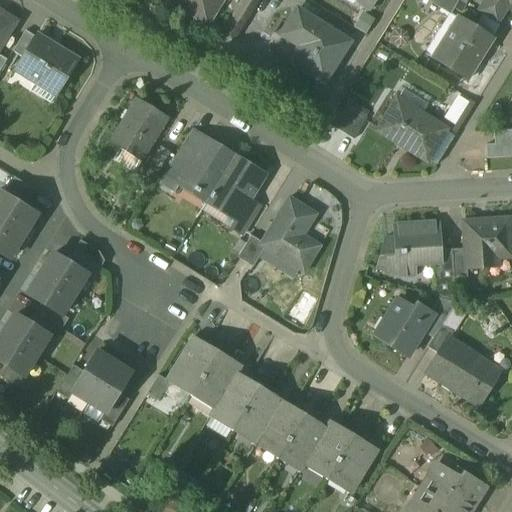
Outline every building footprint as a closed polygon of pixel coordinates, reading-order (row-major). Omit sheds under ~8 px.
[(179,0),(176,5),(206,24),(220,0),(179,0)] [(458,1),(456,0),(428,0),(428,1),(450,14),(458,1)] [(507,9),(493,0),(485,0),(478,13),(497,25),(507,9)] [(511,0),(493,0),(507,9),(511,11),(511,0)] [(350,44),(297,10),(283,32),(302,44),(290,63),(324,85),(350,44)] [(0,47),(15,23),(0,13),(0,47)] [(493,41),(457,19),(442,43),(446,45),(436,62),(467,82),(493,41)] [(25,31),(12,52),(22,59),(35,38),(25,31)] [(77,61),(36,36),(35,38),(22,59),(14,71),(35,84),(30,92),(50,104),(55,96),(56,96),(77,61)] [(272,67),(250,53),(241,66),(264,80),(272,67)] [(136,99),(109,142),(141,162),(168,119),(136,99)] [(418,117),(395,103),(377,132),(426,162),(445,130),(420,115),(418,117)] [(367,119),(346,106),(333,127),(354,140),(367,119)] [(511,130),(494,132),(494,145),(485,146),(486,159),(511,157),(511,130)] [(234,157),(204,139),(192,160),(179,180),(181,182),(193,189),(192,190),(196,193),(197,191),(208,198),(234,157)] [(160,147),(148,166),(158,173),(170,153),(160,147)] [(181,154),(162,185),(174,193),(181,182),(179,180),(192,160),(181,154)] [(234,157),(208,198),(235,215),(237,215),(246,200),(262,174),(234,157)] [(33,190),(13,178),(3,195),(23,207),(33,190)] [(3,195),(0,193),(0,223),(23,238),(36,216),(23,207),(3,195)] [(316,215),(288,198),(261,242),(258,246),(264,249),(303,273),(317,251),(300,241),(316,215)] [(246,200),(237,215),(235,215),(228,227),(241,235),(258,207),(246,200)] [(507,221),(463,224),(465,250),(466,270),(487,269),(487,259),(509,258),(507,221)] [(23,238),(0,223),(0,254),(9,260),(23,238)] [(438,224),(393,226),(394,246),(383,246),(377,268),(398,275),(398,274),(405,274),(405,276),(415,276),(414,266),(433,265),(440,264),(439,251),(438,224)] [(251,236),(237,259),(252,268),(264,249),(258,246),(261,242),(251,236)] [(99,253),(80,241),(72,253),(99,270),(104,262),(99,253)] [(465,250),(451,251),(453,279),(466,278),(466,270),(465,250)] [(451,251),(439,251),(440,264),(433,265),(435,298),(438,299),(454,304),(453,279),(451,251)] [(99,270),(72,253),(66,263),(86,276),(86,277),(93,281),(99,270)] [(66,263),(52,255),(40,275),(74,296),(86,277),(86,276),(66,263)] [(74,296),(40,275),(27,295),(41,304),(61,316),(74,296)] [(438,299),(429,314),(432,316),(422,333),(433,340),(441,326),(455,304),(454,304),(438,299)] [(411,309),(397,301),(377,334),(408,354),(422,333),(432,316),(429,314),(414,304),(411,309)] [(61,316),(41,304),(34,314),(61,331),(68,320),(61,316)] [(441,326),(452,333),(466,311),(455,304),(441,326)] [(61,331),(34,314),(28,324),(48,337),(48,338),(55,342),(61,331)] [(28,324),(14,316),(2,336),(36,357),(48,338),(48,337),(28,324)] [(437,355),(445,341),(447,342),(452,333),(441,326),(433,340),(427,349),(437,355)] [(36,357),(2,336),(0,338),(0,363),(23,378),(36,357)] [(194,341),(171,378),(193,392),(216,355),(194,341)] [(447,342),(445,341),(437,355),(425,373),(478,406),(498,374),(447,342)] [(84,373),(71,394),(72,394),(88,404),(113,363),(96,353),(84,373)] [(216,355),(193,392),(216,406),(235,376),(239,369),(216,355)] [(113,363),(88,404),(104,414),(105,414),(118,394),(130,374),(113,363)] [(73,366),(56,394),(68,401),(72,394),(71,394),(84,373),(73,366)] [(216,406),(212,412),(235,426),(257,390),(235,376),(216,406)] [(170,385),(158,377),(146,395),(159,403),(170,385)] [(257,390),(235,426),(257,440),(280,403),(257,390)] [(129,401),(118,394),(105,414),(104,414),(100,421),(112,428),(129,401)] [(302,417),(280,403),(257,440),(280,454),(302,417)] [(325,431),(302,417),(280,454),(302,468),(307,461),(321,438),(325,431)] [(321,438),(307,461),(329,475),(352,438),(329,425),(325,431),(321,438)] [(352,438),(329,475),(352,489),(374,452),(352,438)] [(462,481),(437,465),(427,481),(436,487),(430,495),(456,511),(457,511),(463,504),(471,509),(478,497),(459,486),(462,481)] [(485,487),(466,476),(462,481),(459,486),(478,497),(485,487)] [(456,511),(430,495),(424,506),(415,500),(407,511),(456,511)]
